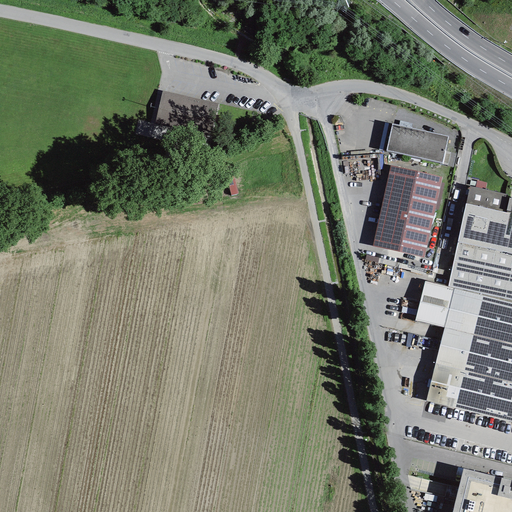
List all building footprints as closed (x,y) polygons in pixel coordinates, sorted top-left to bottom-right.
[(216,106),(162,94),(156,122),(210,134),(216,106)] [(392,124),(386,151),(442,163),(448,136),(392,124)] [(442,177),(390,166),(373,246),(424,258),(442,177)] [(511,300),(511,213),(503,211),(506,195),(470,186),(448,287),(511,300)] [(511,300),(448,287),(425,282),(416,320),(444,327),(425,401),(511,422),(511,300)] [(511,511),(511,479),(464,467),(452,511),(511,511)] [(412,473),(409,485),(452,494),(454,482),(412,473)]
